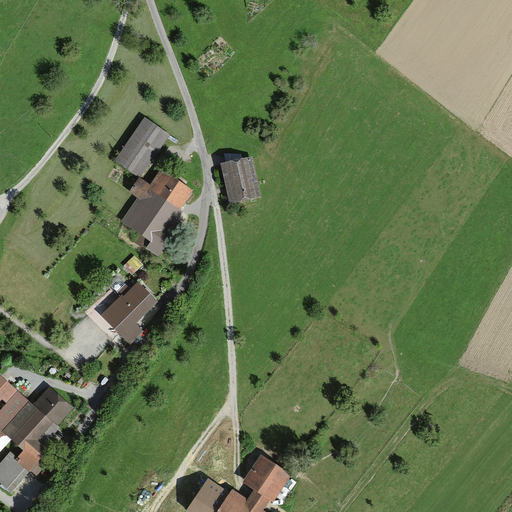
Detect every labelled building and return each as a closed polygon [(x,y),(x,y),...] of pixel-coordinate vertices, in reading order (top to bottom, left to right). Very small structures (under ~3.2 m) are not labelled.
[(145,118),(115,160),(139,177),(170,135),(145,118)] [(252,160),(223,166),(231,207),(260,201),(252,160)] [(161,176),(128,227),(152,242),(185,192),(161,176)] [(134,276),(145,266),(136,256),(125,267),(134,276)] [(137,281),(103,313),(122,333),(156,301),(137,281)] [(31,413),(0,387),(0,436),(13,448),(0,464),(0,483),(7,489),(73,409),(49,390),(31,413)] [(257,511),(281,478),(258,462),(230,501),(209,487),(191,511),(257,511)]
